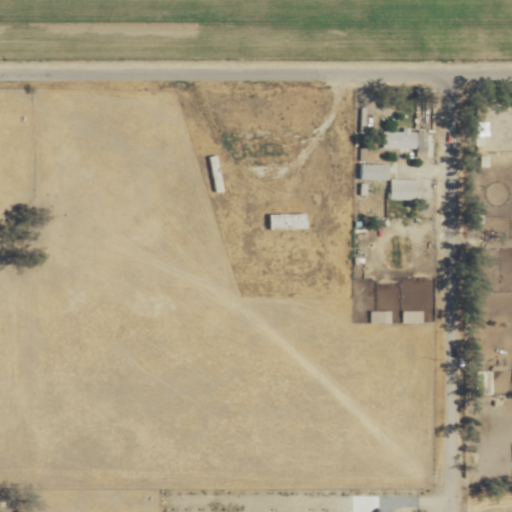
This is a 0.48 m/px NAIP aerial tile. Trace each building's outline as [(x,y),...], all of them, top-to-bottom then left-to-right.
[(424,130),(409,130),(409,136),(414,136),(413,145),(423,145),(424,130)] [(280,140),(244,142),(245,150),(266,149),(266,155),(281,155),(280,140)] [(356,177),(384,178),(384,162),(356,161),(356,177)] [(387,197),(416,198),(417,177),(387,176),(387,197)] [(303,227),(303,211),(265,212),(265,228),(303,227)]
